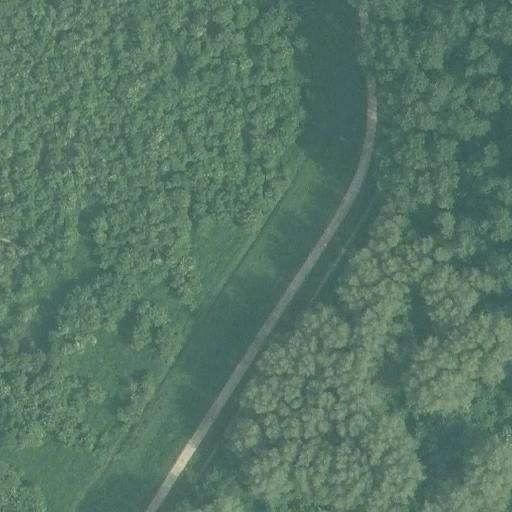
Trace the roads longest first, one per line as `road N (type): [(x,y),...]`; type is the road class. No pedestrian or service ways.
road 1 (unknown): [(389,0),(408,152),(387,204),(189,511)]
road 2 (track): [(153,511),(361,177),(372,115),(360,0)]
